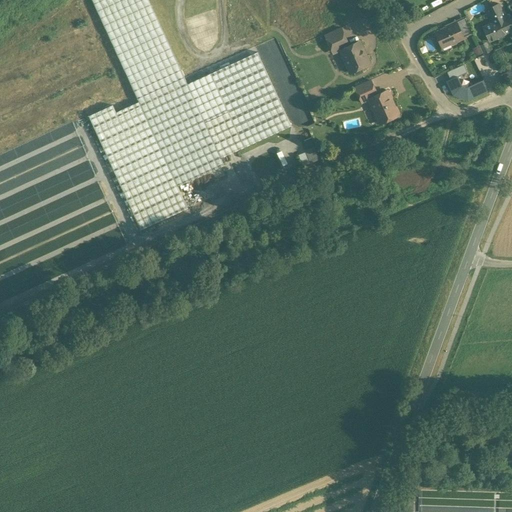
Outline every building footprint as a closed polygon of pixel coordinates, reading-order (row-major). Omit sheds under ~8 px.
[(184,77),(149,0),(92,0),(137,98),(184,77)] [(484,21),(490,34),(511,23),(503,3),(492,9),(495,16),(486,20),(484,21)] [(436,32),(443,48),(473,33),(465,18),(436,32)] [(341,27),(325,35),(331,49),(338,46),(340,50),(349,45),(341,27)] [(349,45),(340,50),(351,72),(370,64),(365,54),(366,54),(363,49),(359,41),(349,45)] [(487,42),(480,45),(484,54),(491,51),(487,42)] [(479,45),(472,48),(476,56),(482,53),(479,45)] [(257,52),(211,73),(228,110),(204,121),(221,157),(291,125),(257,52)] [(463,64),(447,71),(450,79),(466,72),(463,64)] [(211,73),(187,84),(204,121),(228,110),(211,73)] [(461,85),(457,76),(447,81),(453,95),(468,100),(488,91),(483,80),(468,87),(461,85)] [(184,77),(137,98),(139,102),(177,186),(178,186),(224,165),(221,157),(204,121),(187,84),(184,77)] [(371,80),(354,87),(362,102),(369,99),(369,98),(378,94),(371,80)] [(378,94),(369,98),(369,99),(379,121),(390,116),(393,117),(397,115),(398,112),(397,108),(394,107),(390,98),(391,97),(389,93),(388,92),(387,90),(378,94)] [(139,102),(116,112),(113,105),(89,116),(141,229),(188,208),(178,186),(177,186),(139,102)] [(310,128),(299,131),(304,147),(315,144),(310,128)] [(282,169),(295,164),(289,148),(276,153),(282,169)] [(314,148),(305,152),(310,162),(318,159),(314,148)] [(455,387),(443,388),(443,399),(455,399),(455,387)]
